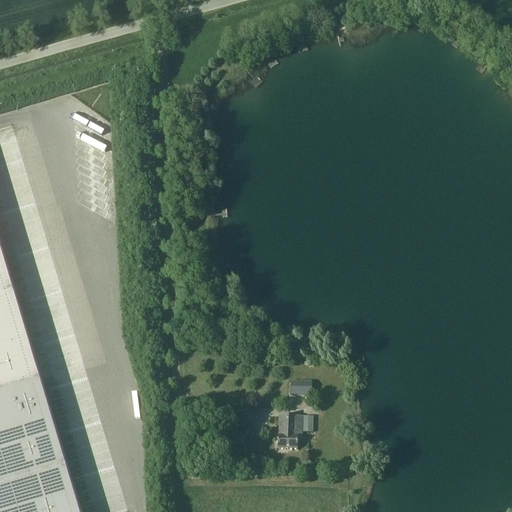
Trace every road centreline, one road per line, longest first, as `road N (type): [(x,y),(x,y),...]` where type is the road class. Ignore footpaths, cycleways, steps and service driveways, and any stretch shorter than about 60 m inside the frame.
road 1 (unknown): [(157,20),(175,351)]
road 2 (unclassified): [(0,64),(232,0)]
